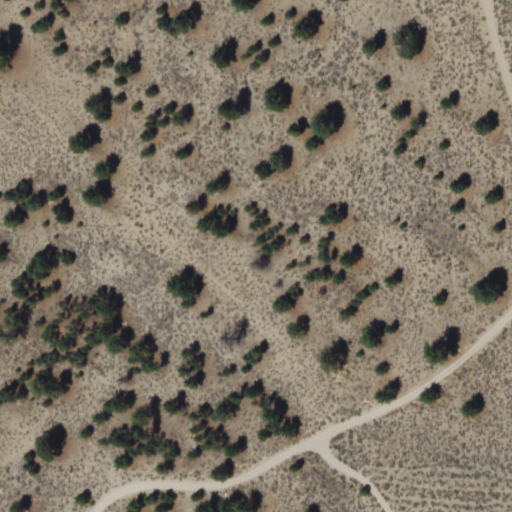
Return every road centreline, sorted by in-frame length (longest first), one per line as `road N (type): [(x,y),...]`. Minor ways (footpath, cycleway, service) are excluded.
road 1 (track): [(0,75),(257,314),(315,389),(326,454),(358,474),(390,511)]
road 2 (residential): [(511,322),(414,401),(243,486),(146,491),(107,511)]
